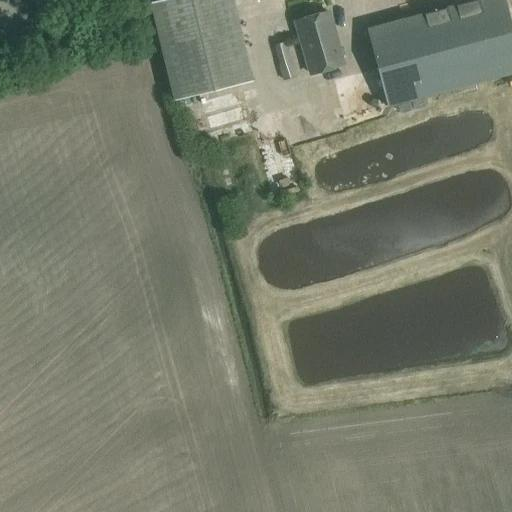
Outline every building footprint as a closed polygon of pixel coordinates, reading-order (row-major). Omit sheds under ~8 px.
[(174,101),(253,81),(232,0),(160,0),(150,3),(174,101)] [(475,0),(366,29),(387,107),(511,73),(511,26),(505,0),(475,0)] [(296,21),(309,74),(341,66),(329,13),(296,21)] [(279,65),(291,62),(285,42),(274,45),(279,65)] [(197,98),(209,140),(255,127),(244,85),(197,98)] [(269,135),(261,136),(268,186),(288,183),(286,174),(296,173),(288,121),(296,120),(299,140),(313,138),(308,106),(265,113),(269,135)]
